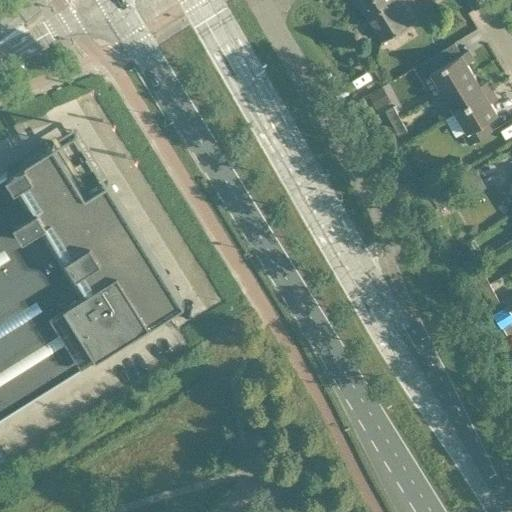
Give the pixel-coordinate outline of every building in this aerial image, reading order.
[(367,0),(361,4),(361,5),(366,11),(383,39),(400,28),(410,22),(396,0),(367,0)] [(469,0),(474,8),(488,0),(469,0)] [(432,72),(443,91),(474,73),(467,62),(470,60),(465,51),(462,53),(455,41),(451,43),(414,66),(421,79),(432,72)] [(474,73),(443,91),(455,111),(489,90),(484,82),(480,84),(474,73)] [(380,89),(369,95),(377,108),(387,102),(380,89)] [(489,90),(455,111),(467,131),(463,133),(470,143),(492,130),(486,120),(498,112),(491,101),(494,99),(489,90)] [(394,105),(386,110),(392,122),(401,118),(394,105)] [(401,118),(392,122),(399,134),(408,130),(401,118)] [(56,141),(26,160),(8,170),(8,169),(0,173),(0,414),(116,342),(115,341),(167,308),(168,310),(185,299),(108,176),(86,190),(56,141)] [(459,157),(450,162),(454,170),(463,165),(459,157)] [(440,191),(432,196),(438,208),(447,204),(440,191)] [(480,264),(472,269),(480,285),(481,285),(489,281),(489,280),(488,279),(480,264)] [(489,281),(481,285),(491,305),(500,301),(489,281)] [(511,303),(503,308),(495,313),(502,326),(511,321),(511,319),(511,303)] [(511,323),(511,321),(502,326),(508,338),(511,344),(511,323)]
